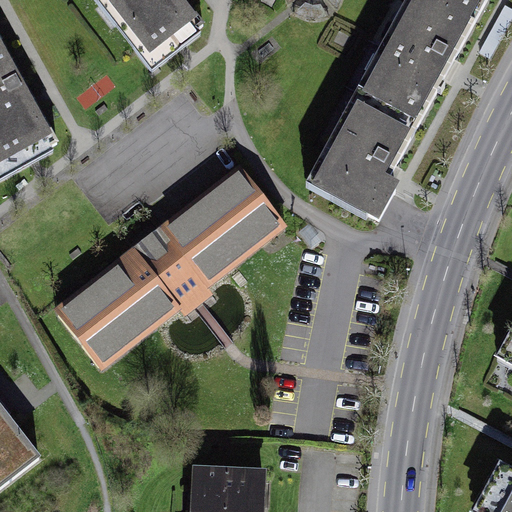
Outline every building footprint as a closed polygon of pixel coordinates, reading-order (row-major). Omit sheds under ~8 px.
[(211,10),(203,0),(116,0),(158,51),(211,10)] [(442,0),(422,0),(369,91),(422,121),(483,21),(442,0)] [(442,0),(483,21),(495,0),(442,0)] [(0,57),(17,49),(0,18),(0,57)] [(0,171),(63,138),(17,49),(0,57),(0,171)] [(369,91),(311,187),(365,219),(422,121),(369,91)] [(243,180),(57,317),(96,370),(282,233),(243,180)] [(511,342),(501,362),(511,367),(511,342)] [(0,399),(0,494),(46,460),(0,399)] [(511,511),(511,469),(501,464),(476,511),(511,511)] [(260,511),(263,477),(197,474),(196,492),(203,497),(202,511),(260,511)]
